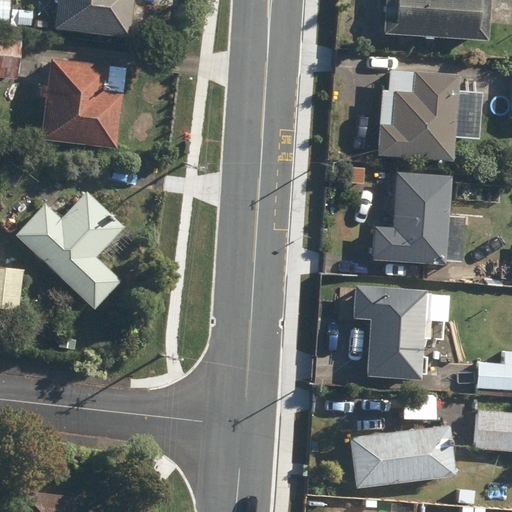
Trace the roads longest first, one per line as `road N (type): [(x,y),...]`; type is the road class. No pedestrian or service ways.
road 1 (tertiary): [(243,426),(271,0)]
road 2 (residential): [(0,401),(243,426)]
